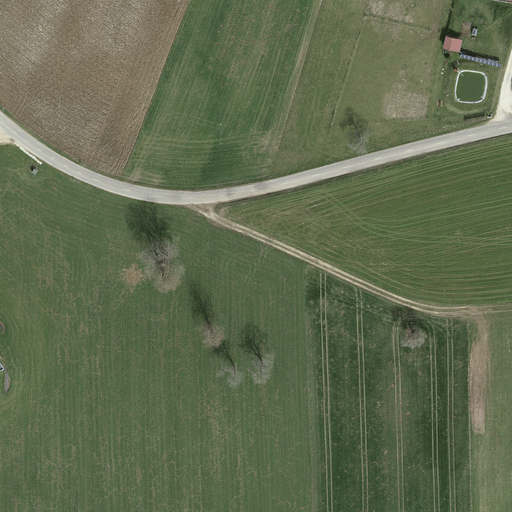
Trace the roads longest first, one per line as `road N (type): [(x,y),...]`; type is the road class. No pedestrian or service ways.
road 1 (tertiary): [(0,121),(107,186),(196,199),(511,126)]
road 2 (track): [(196,199),(213,216),(418,308),(511,306)]
